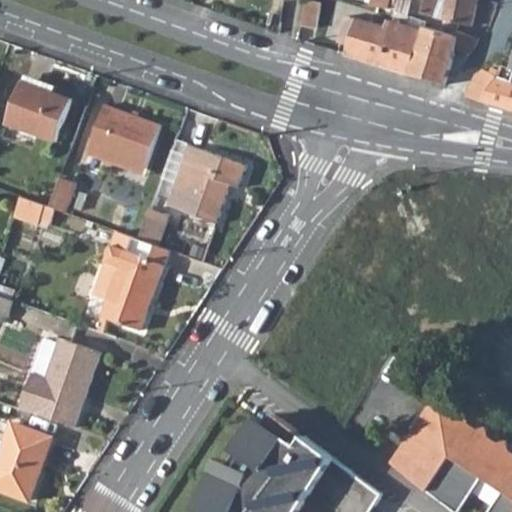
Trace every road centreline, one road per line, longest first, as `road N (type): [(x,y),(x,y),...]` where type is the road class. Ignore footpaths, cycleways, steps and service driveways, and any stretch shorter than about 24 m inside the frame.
road 1 (residential): [(110,511),(329,174),(348,131)]
road 2 (tertiary): [(0,10),(274,114),(348,131)]
road 3 (tertiary): [(355,91),(83,0)]
road 4 (tertiary): [(348,131),(511,157)]
road 5 (residential): [(504,13),(497,34),(455,85),(445,117)]
